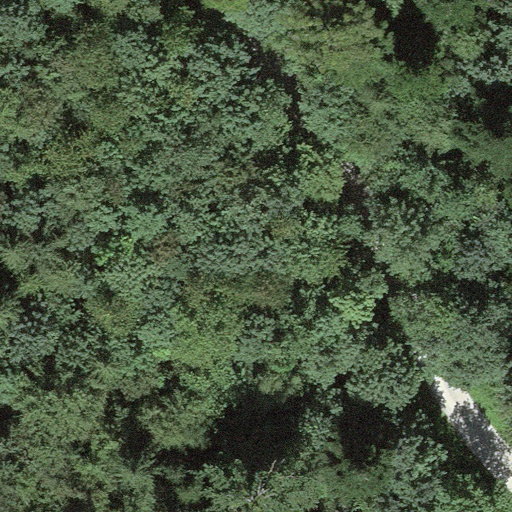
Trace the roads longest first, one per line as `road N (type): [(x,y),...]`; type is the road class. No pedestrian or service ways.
road 1 (track): [(217,0),(361,197),(446,408),(511,480)]
road 2 (track): [(0,421),(194,375),(412,338)]
